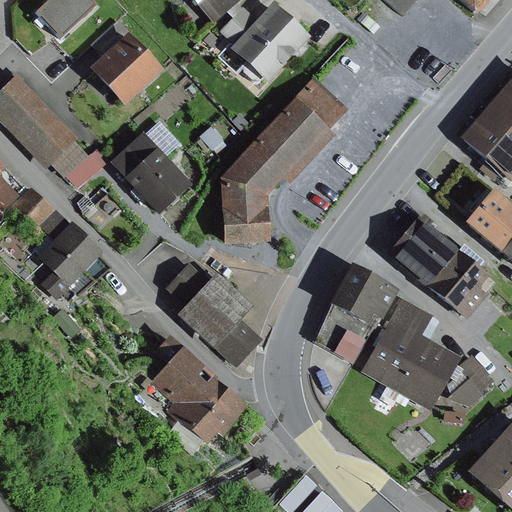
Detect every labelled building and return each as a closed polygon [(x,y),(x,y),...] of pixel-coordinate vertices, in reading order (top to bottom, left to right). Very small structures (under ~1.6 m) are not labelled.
[(89,0),(50,0),(37,13),(61,40),(96,7),(89,0)] [(193,0),(191,2),(212,26),(242,0),(193,0)] [(383,0),(403,15),(415,0),(383,0)] [(455,0),(476,17),(490,0),(455,0)] [(235,46),(231,51),(247,65),(242,70),(242,74),(253,84),(259,84),(263,80),(267,84),(293,56),(300,58),(307,50),(305,43),(310,38),(273,5),(259,20),(257,22),(236,46),(235,46)] [(236,46),(257,22),(242,8),(221,33),(236,46)] [(102,60),(128,36),(116,23),(90,47),(102,60)] [(102,60),(90,70),(123,107),(161,72),(128,36),(102,60)] [(16,78),(0,93),(0,121),(46,169),(53,163),(73,144),(76,141),(16,78)] [(347,111),(313,80),(220,180),(224,245),(269,242),(266,197),(283,179),(289,185),(333,137),(328,132),(347,111)] [(511,80),(501,94),(511,102),(511,80)] [(511,102),(501,94),(483,115),(511,139),(511,102)] [(511,139),(483,115),(462,140),(511,181),(511,139)] [(239,116),(232,123),(240,132),(248,125),(239,116)] [(159,123),(143,137),(164,159),(179,145),(159,123)] [(210,128),(199,138),(211,153),(223,143),(210,128)] [(141,135),(109,164),(157,216),(189,187),(164,159),(143,137),(141,135)] [(87,158),(73,144),(53,163),(66,178),(87,158)] [(87,158),(66,178),(77,189),(107,163),(96,151),(87,158)] [(0,220),(24,197),(3,176),(12,168),(0,156),(0,220)] [(63,220),(34,191),(13,213),(39,238),(45,232),(48,235),(63,220)] [(511,238),(511,207),(491,191),(464,224),(500,253),(511,238)] [(387,256),(427,289),(458,252),(417,219),(387,256)] [(63,220),(48,235),(31,252),(52,274),(40,286),(57,302),(63,296),(70,304),(109,266),(63,220)] [(511,238),(500,253),(511,263),(511,238)] [(462,246),(458,252),(479,270),(484,264),(462,246)] [(479,270),(458,252),(427,289),(465,321),(496,284),(479,270)] [(184,309),(209,282),(189,263),(164,291),(184,309)] [(397,292),(350,267),(329,307),(372,330),(376,332),(397,292)] [(250,308),(215,276),(209,282),(184,309),(176,318),(210,350),(213,347),(239,320),(250,308)] [(432,317),(401,301),(362,373),(431,411),(460,359),(420,337),(432,317)] [(372,330),(329,307),(314,344),(352,366),(372,330)] [(61,311),(53,319),(71,338),(80,331),(61,311)] [(261,341),(239,320),(213,347),(236,368),(261,341)] [(166,365),(181,348),(168,336),(153,353),(166,365)] [(250,408),(181,348),(166,365),(153,380),(178,402),(168,413),(206,447),(218,435),(222,439),(250,408)] [(472,356),(459,367),(470,380),(480,393),(493,383),(472,356)] [(470,380),(447,401),(469,408),(482,397),(480,393),(470,380)] [(511,424),(494,445),(511,460),(511,424)] [(511,511),(511,460),(494,445),(468,473),(510,511),(511,511)] [(318,511),(330,499),(303,476),(273,510),(275,511),(318,511)] [(355,511),(334,494),(330,499),(318,511),(355,511)]
